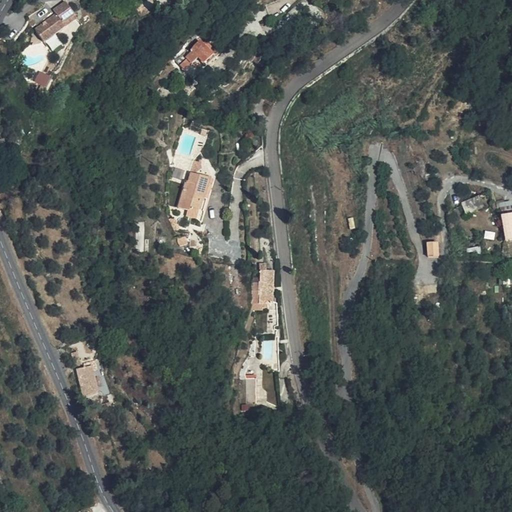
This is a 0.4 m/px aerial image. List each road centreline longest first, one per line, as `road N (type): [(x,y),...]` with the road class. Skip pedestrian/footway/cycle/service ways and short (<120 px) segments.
road 1 (tertiary): [(412,0),(390,31),(293,95),(274,132),(308,391),(362,511)]
road 2 (secondary): [(116,511),(0,234)]
